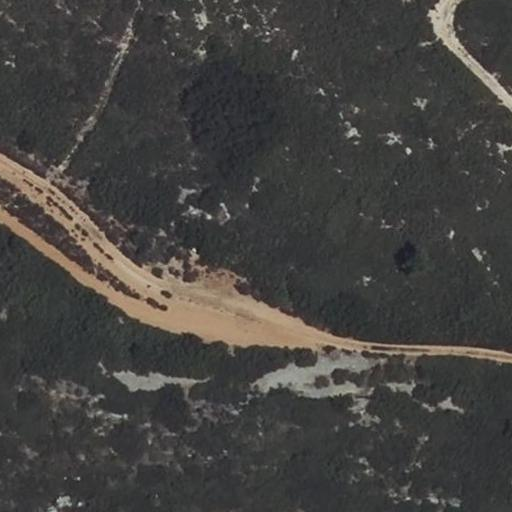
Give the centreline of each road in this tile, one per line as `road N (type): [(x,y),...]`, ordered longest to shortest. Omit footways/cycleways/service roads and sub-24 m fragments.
road 1 (track): [(511,359),(366,347),(105,262),(0,161)]
road 2 (track): [(511,98),(448,40),(441,5),(454,0)]
